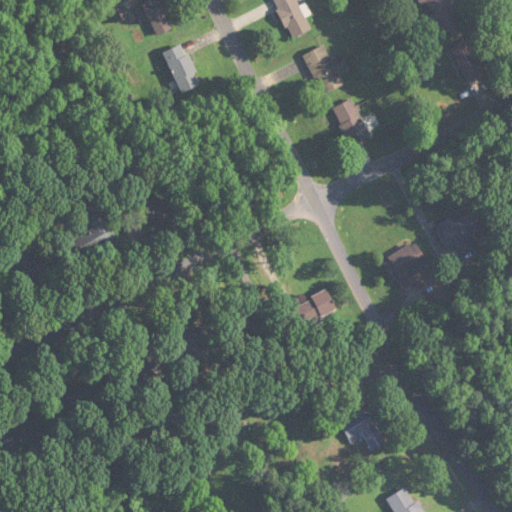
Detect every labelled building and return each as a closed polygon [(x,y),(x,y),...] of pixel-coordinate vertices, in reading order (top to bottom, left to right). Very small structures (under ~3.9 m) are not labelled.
[(129,17),(122,0),(115,0),(106,4),(114,23),(129,17)] [(147,0),(141,3),(156,36),(173,28),(160,0),(147,0)] [(273,0),(292,39),(311,30),(297,0),(273,0)] [(423,9),(430,26),(438,22),(443,34),(460,26),(447,0),(419,0),(423,9)] [(452,47),(468,82),(484,75),(468,40),(452,47)] [(164,52),(180,93),(201,85),(184,44),(164,52)] [(305,54),(322,95),(344,86),(339,74),(350,70),(344,55),(331,61),(324,46),(305,54)] [(333,107),(349,147),(369,139),(354,99),(333,107)] [(131,229),(172,214),(165,194),(153,199),(152,195),(123,205),(131,229)] [(72,239),(80,255),(116,239),(102,209),(86,216),(92,230),(72,239)] [(456,243),(461,255),(477,248),(471,234),(478,231),(470,211),(435,226),(444,248),(456,243)] [(420,280),(413,268),(427,259),(415,240),(384,261),(403,291),(420,280)] [(19,281),(38,277),(31,247),(12,251),(19,281)] [(297,328),(337,309),(328,290),(288,309),(297,328)] [(267,312),(246,321),(241,309),(223,317),(237,348),(275,331),(267,312)] [(193,364),(188,353),(212,344),(205,326),(167,341),(178,370),(193,364)] [(153,374),(151,370),(158,367),(152,350),(106,368),(115,390),(153,374)] [(47,399),(55,418),(102,399),(94,380),(47,399)] [(352,444),(364,436),(373,452),(387,444),(375,424),(383,420),(374,404),(340,424),(352,444)] [(38,442),(34,432),(42,429),(36,411),(0,425),(0,449),(23,440),(26,447),(38,442)] [(386,499),(393,511),(391,511),(422,511),(409,487),(386,499)]
